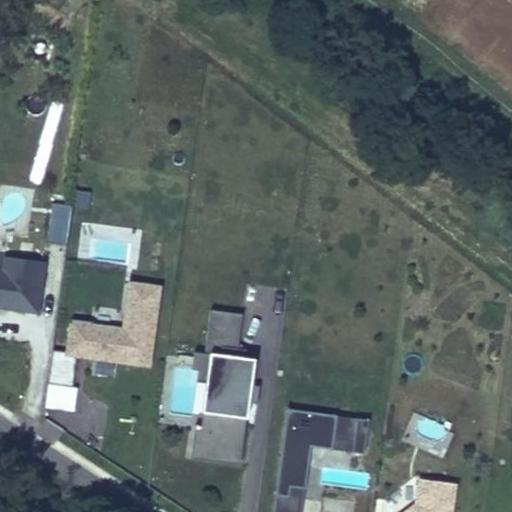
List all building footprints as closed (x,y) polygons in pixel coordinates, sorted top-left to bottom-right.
[(90,193),(74,191),(72,207),(88,209),(90,193)] [(66,246),(72,207),(52,204),(46,244),(66,246)] [(0,309),(39,315),(46,262),(3,256),(1,269),(0,268),(0,309)] [(151,369),(162,286),(128,281),(121,328),(69,321),(64,354),(64,357),(75,359),(151,369)] [(211,309),(205,352),(193,351),(191,370),(197,371),(195,380),(206,381),(200,426),(195,426),(191,459),(240,465),(249,403),(258,405),(260,386),(251,385),(255,359),(245,358),(246,349),(238,348),(242,313),(211,309)] [(64,357),(64,354),(52,352),(47,383),(71,387),(75,359),(64,357)] [(272,511),(300,511),(310,444),(363,451),(367,422),(286,410),(272,511)] [(454,511),(458,484),(418,478),(415,502),(402,511),(454,511)]
